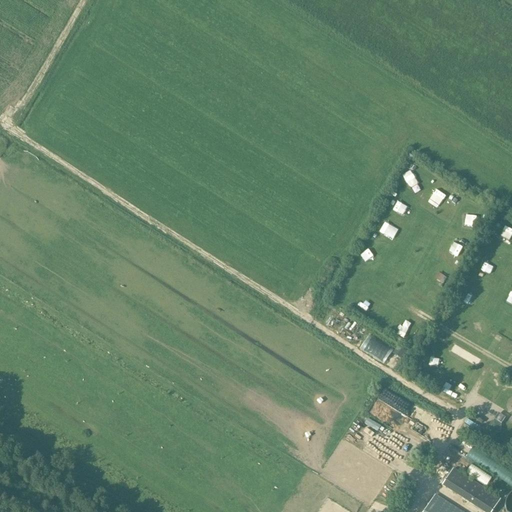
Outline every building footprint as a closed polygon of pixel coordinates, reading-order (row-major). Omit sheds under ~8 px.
[(383,219),(379,230),(390,235),(395,224),(383,219)] [(501,237),(511,240),(511,228),(504,226),(501,237)] [(465,291),(461,300),(469,304),(474,295),(465,291)] [(367,337),(360,350),(385,363),(392,350),(367,337)] [(440,362),(434,376),(443,380),(450,367),(440,362)] [(472,450),(468,456),(477,461),(481,455),(472,450)] [(466,474),(488,486),(493,477),(472,465),(466,474)] [(441,486),(481,511),(492,511),(500,499),(452,469),(441,486)] [(462,511),(436,495),(424,511),(462,511)]
